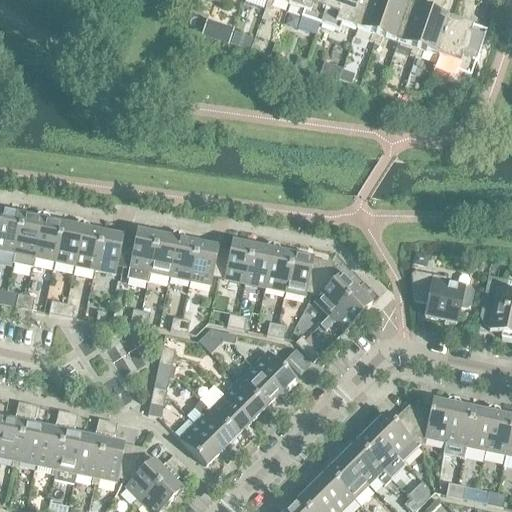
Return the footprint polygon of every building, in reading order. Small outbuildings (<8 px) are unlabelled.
[(273,1),(288,6),(290,0),(267,0),(265,7),(270,8),(273,1)] [(290,0),(288,6),(303,12),(300,19),(319,25),(328,0),(290,0)] [(328,0),(319,25),(338,32),(341,25),(356,30),(366,0),(328,0)] [(366,0),(356,30),(371,35),(368,42),(374,44),(389,0),(366,0)] [(389,0),(374,44),(379,46),(382,39),(397,45),(410,6),(397,1),(397,0),(389,0)] [(410,6),(397,45),(394,54),(408,59),(409,57),(415,58),(434,0),(426,0),(423,10),(410,6)] [(434,0),(415,58),(420,60),(422,53),(437,59),(451,20),(438,16),(443,0),(434,0)] [(466,25),(451,20),(437,59),(452,64),(450,71),(469,78),(483,39),(463,32),(466,25)] [(298,58),(295,65),(303,68),(306,61),(298,58)] [(324,64),(321,73),(337,78),(340,70),(324,64)] [(342,71),(340,79),(351,83),(354,74),(342,71)] [(1,213),(0,217),(0,252),(14,256),(22,214),(9,211),(8,215),(1,213)] [(14,256),(12,265),(32,269),(34,260),(42,222),(35,220),(36,217),(22,214),(14,256)] [(42,222),(34,260),(54,264),(62,222),(49,219),(48,223),(42,222)] [(62,222),(54,264),(74,268),(81,230),(75,229),(76,225),(62,222)] [(81,230),(74,268),(94,272),(102,230),(89,228),(88,232),(81,230)] [(102,230),(94,272),(114,277),(122,239),(115,237),(116,233),(102,230)] [(128,271),(126,280),(147,285),(149,275),(157,233),(144,230),(143,234),(136,233),(128,271)] [(157,233),(149,275),(169,279),(177,241),(170,240),(171,236),(157,233)] [(177,241),(169,279),(189,283),(197,241),(184,239),(183,243),(177,241)] [(197,241),(189,283),(209,288),(217,250),(210,248),(211,244),(197,241)] [(223,282),(244,286),(253,244),(239,241),(238,245),(231,244),(223,282)] [(244,286),(264,290),(272,252),(265,251),(266,247),(253,244),(244,286)] [(264,290),(284,294),(292,253),(279,250),(278,254),(272,252),(264,290)] [(306,294),(312,295),(329,264),(305,259),(306,255),(292,253),(284,294),(305,299),(306,294)] [(313,303),(328,318),(358,289),(349,279),(346,282),(329,264),(312,295),(316,300),(313,303)] [(414,273),(410,277),(412,303),(426,306),(424,319),(455,325),(458,311),(466,312),(468,310),(472,294),(469,290),(463,288),(445,284),(446,280),(414,273)] [(511,284),(487,279),(479,318),(491,321),(488,332),(501,335),(500,339),(511,341),(511,340),(511,284)] [(343,334),(370,307),(365,301),(368,299),(358,289),(328,318),(319,327),(325,333),(334,325),(343,334)] [(14,309),(23,311),(26,298),(17,296),(14,309)] [(23,311),(31,313),(34,300),(26,298),(23,311)] [(63,319),(65,306),(50,303),(48,316),(63,319)] [(74,308),(65,306),(63,319),(71,321),(74,308)] [(132,312),(129,324),(138,326),(141,313),(132,312)] [(103,328),(105,319),(106,315),(97,313),(94,326),(103,328)] [(149,315),(141,313),(138,326),(147,328),(149,315)] [(229,317),(226,330),(234,331),(237,319),(229,317)] [(246,320),(237,319),(234,331),(243,333),(246,320)] [(172,320),(169,333),(178,335),(181,322),(172,320)] [(189,324),(181,322),(178,335),(186,336),(189,324)] [(268,325),(266,338),(274,340),(277,327),(268,325)] [(286,329),(277,327),(274,340),(283,342),(286,329)] [(223,335),(210,333),(208,341),(221,344),(223,335)] [(233,347),(235,338),(223,335),(221,344),(233,347)] [(300,339),(294,345),(303,354),(309,348),(300,339)] [(319,357),(309,348),(303,354),(312,364),(319,357)] [(161,349),(160,358),(172,361),(174,352),(161,349)] [(267,354),(251,369),(278,397),(294,382),(267,354)] [(286,363),(299,377),(308,368),(295,354),(286,363)] [(172,361),(160,358),(155,378),(171,382),(174,370),(171,369),(172,361)] [(278,397),(251,369),(237,384),(264,411),(278,397)] [(155,378),(151,398),(164,401),(166,392),(165,392),(167,381),(171,382),(155,378)] [(249,425),(264,411),(237,384),(222,398),(249,425)] [(201,405),(235,440),(249,425),(222,398),(215,391),(201,405)] [(151,398),(149,407),(162,410),(164,401),(151,398)] [(444,445),(452,407),(446,406),(447,402),(432,399),(429,412),(407,408),(419,448),(424,446),(425,441),(444,445)] [(235,440),(201,405),(199,403),(192,409),(201,419),(193,427),(220,454),(235,440)] [(452,407),(444,445),(455,447),(452,459),(462,461),(464,449),(473,407),(459,404),(459,408),(452,407)] [(27,407),(17,405),(15,418),(24,420),(27,407)] [(34,422),(37,409),(27,407),(24,420),(34,422)] [(464,449),(484,453),(492,415),(486,414),(487,410),(473,407),(464,449)] [(384,416),(369,431),(396,459),(411,445),(414,449),(419,448),(407,408),(391,423),(384,416)] [(67,415),(57,413),(55,426),(64,428),(67,415)] [(504,458),(511,419),(511,415),(499,413),(498,417),(492,415),(484,453),(504,458)] [(74,430),(77,417),(67,415),(64,428),(74,430)] [(10,469),(14,469),(23,426),(3,421),(0,435),(0,460),(11,463),(10,469)] [(107,424),(97,422),(94,435),(104,437),(107,424)] [(114,439),(117,426),(107,424),(104,437),(114,439)] [(35,468),(43,430),(23,426),(14,469),(17,470),(19,464),(35,468)] [(193,427),(178,441),(205,469),(220,454),(193,427)] [(50,477),(54,478),(63,434),(43,430),(35,468),(51,471),(50,477)] [(396,459),(369,431),(355,445),(382,473),(396,459)] [(63,434),(54,478),(53,482),(73,486),(75,476),(83,438),(63,434)] [(90,485),(94,486),(103,442),(83,438),(75,476),(91,480),(90,485)] [(103,442),(94,486),(97,487),(98,481),(116,485),(117,480),(123,481),(140,450),(103,442)] [(382,473),(355,445),(340,460),(367,487),(375,480),(384,488),(390,482),(382,473)] [(132,506),(135,509),(167,477),(140,450),(123,481),(127,486),(124,489),(136,502),(132,506)] [(180,464),(173,457),(164,466),(171,473),(180,464)] [(367,487),(340,460),(326,474),(353,502),(367,487)] [(178,480),(187,471),(180,464),(171,473),(178,480)] [(326,474),(311,488),(334,511),(342,511),(353,502),(326,474)] [(167,477),(135,509),(137,511),(142,507),(146,511),(161,511),(181,492),(167,477)] [(406,498),(409,501),(419,510),(430,499),(426,489),(421,484),(406,498)] [(447,486),(445,498),(453,500),(456,487),(447,486)] [(464,489),(456,487),(453,500),(462,502),(464,489)] [(334,511),(311,488),(297,503),(305,511),(334,511)] [(487,494),(484,507),(493,509),(496,496),(487,494)] [(504,498),(496,496),(493,509),(502,511),(504,498)] [(417,511),(419,510),(409,501),(403,507),(407,511),(417,511)] [(305,511),(297,503),(287,511),(305,511)]
